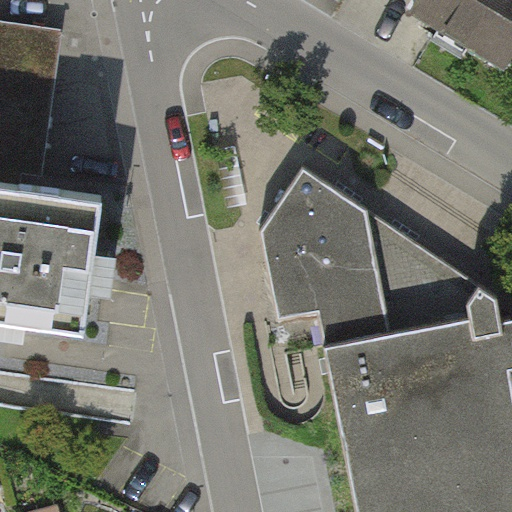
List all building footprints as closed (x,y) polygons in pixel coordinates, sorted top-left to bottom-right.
[(511,0),(421,0),(412,15),(511,74),(511,72),(511,0)] [(0,173),(41,179),(61,31),(0,22),(0,173)] [(239,146),(216,153),(231,208),(254,202),(239,146)] [(328,310),(363,511),(511,511),(511,304),(481,283),(471,296),(475,318),(394,332),(373,216),(310,172),(268,232),(283,318),(328,310)] [(0,173),(0,322),(94,335),(114,189),(41,179),(0,173)]
